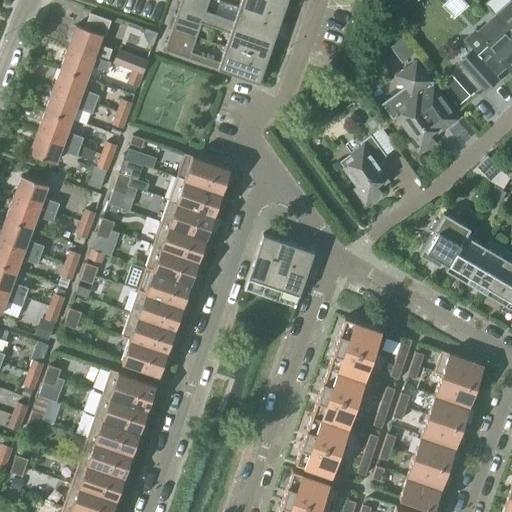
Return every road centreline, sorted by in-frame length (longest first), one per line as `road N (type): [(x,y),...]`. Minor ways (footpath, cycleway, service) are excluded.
road 1 (residential): [(283,194),(255,210),(151,511)]
road 2 (residential): [(244,511),(326,277),(340,259)]
road 3 (residential): [(322,0),(299,72),(253,125),(252,150),(283,194)]
road 4 (residential): [(511,360),(340,259)]
road 5 (unclassified): [(376,233),(511,112)]
road 6 (residential): [(464,511),(511,370)]
